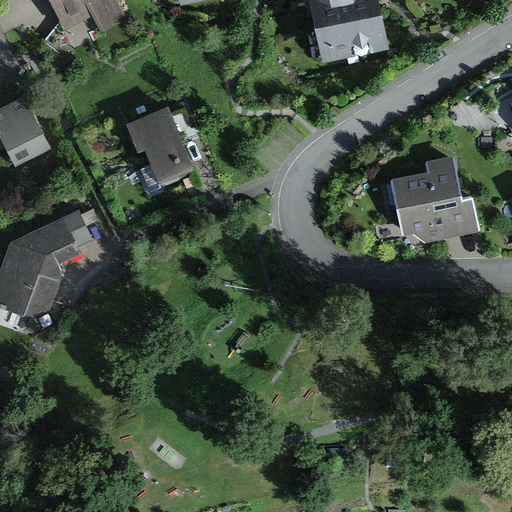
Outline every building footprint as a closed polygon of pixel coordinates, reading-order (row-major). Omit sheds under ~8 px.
[(123,20),(113,0),(52,0),(67,30),(92,18),(99,32),(123,20)] [(315,0),(325,57),(384,47),(375,0),(315,0)] [(22,100),(0,111),(0,145),(11,146),(20,163),(47,149),(22,100)] [(191,170),(165,108),(129,122),(140,150),(148,147),(162,181),(191,170)] [(457,173),(399,182),(406,231),(420,228),(422,238),(475,230),(469,193),(460,194),(457,173)] [(70,219),(20,241),(0,296),(0,302),(34,315),(50,302),(64,263),(86,253),(70,219)]
